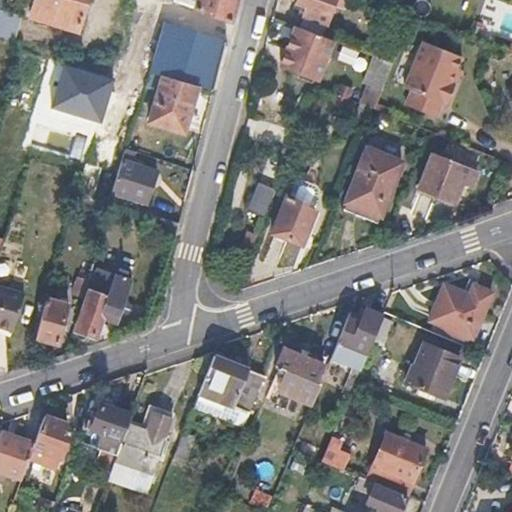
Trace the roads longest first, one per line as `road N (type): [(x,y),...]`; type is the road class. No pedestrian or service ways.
road 1 (residential): [(511,225),(172,337)]
road 2 (residential): [(172,337),(256,0)]
road 3 (residential): [(440,511),(511,333)]
road 4 (residential): [(172,337),(0,397)]
